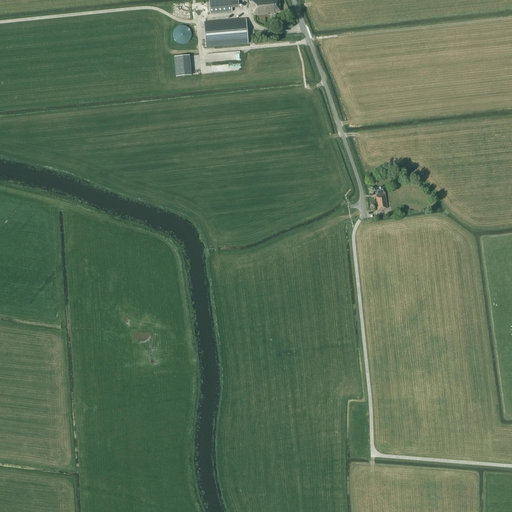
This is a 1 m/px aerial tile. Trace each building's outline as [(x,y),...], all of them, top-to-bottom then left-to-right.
[(209,0),(210,14),(232,11),(231,7),(239,7),(237,0),(209,0)] [(274,12),(280,12),(279,0),(252,0),(251,0),(249,0),(249,3),(251,3),(252,11),(253,11),(253,15),(274,13),(274,12)] [(248,44),(246,19),(203,22),(206,48),(248,44)] [(191,36),(191,35),(191,34),(191,33),(191,32),(190,31),(190,30),(189,29),(188,28),(187,27),(186,27),(186,26),(185,26),(184,26),(183,26),(182,26),(181,26),(180,26),(179,26),(178,27),(177,27),(176,28),(175,28),(175,29),(174,30),(174,31),(173,32),(173,33),(173,34),(173,35),(173,36),(173,37),(173,38),(173,39),(174,40),(175,41),(175,42),(176,42),(176,43),(177,43),(178,44),(179,44),(180,44),(181,44),(182,45),(183,44),(184,44),(185,44),(186,44),(187,43),(188,42),(189,42),(189,41),(190,40),(191,39),(191,38),(191,37),(191,36)] [(188,56),(174,57),(176,77),(190,76),(188,56)] [(387,208),(384,187),(375,189),(375,195),(376,195),(377,197),(376,197),(378,211),(383,210),(383,209),(387,208)]
